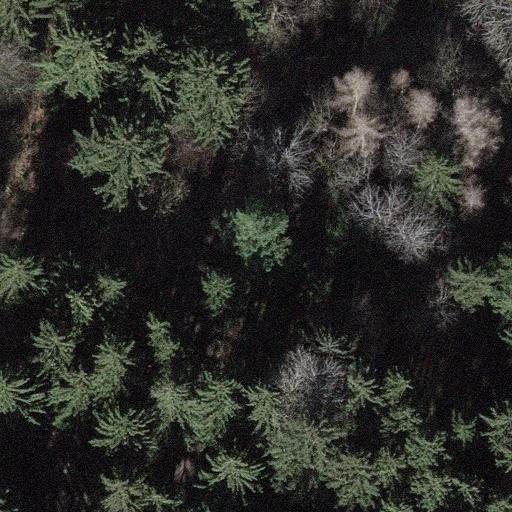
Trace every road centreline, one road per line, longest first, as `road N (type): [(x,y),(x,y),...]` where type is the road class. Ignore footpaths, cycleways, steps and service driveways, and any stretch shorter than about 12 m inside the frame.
road 1 (track): [(511,10),(406,50),(309,109),(172,296)]
road 2 (track): [(172,296),(192,413),(180,511)]
